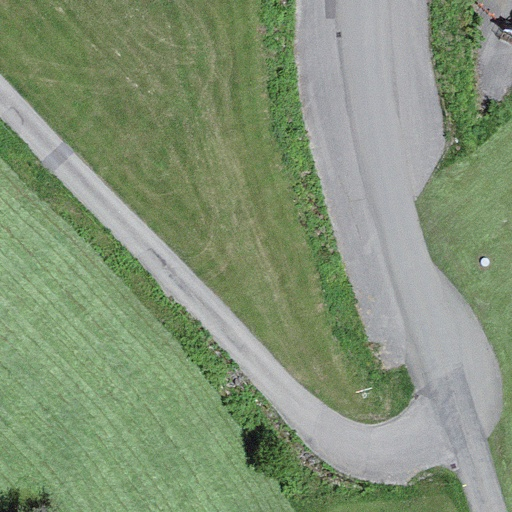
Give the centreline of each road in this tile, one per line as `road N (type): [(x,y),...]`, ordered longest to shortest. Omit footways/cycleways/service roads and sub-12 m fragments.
road 1 (track): [(456,432),(369,447),(311,426),(0,102)]
road 2 (unclassified): [(363,0),(369,100),(481,511)]
